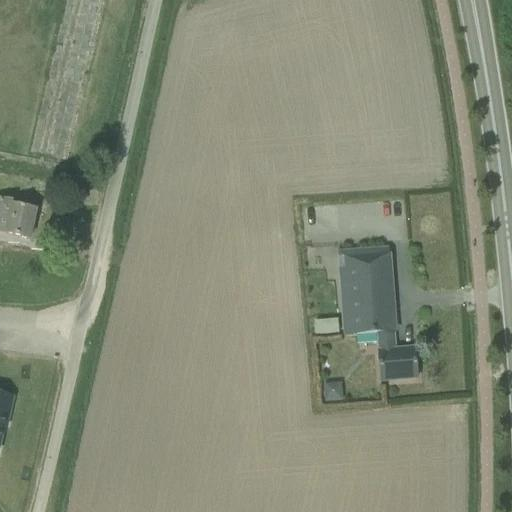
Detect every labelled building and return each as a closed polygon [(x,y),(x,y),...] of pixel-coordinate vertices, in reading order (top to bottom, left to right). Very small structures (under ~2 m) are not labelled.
[(64,0),(28,155),(67,165),(106,0),(64,0)] [(11,204),(0,201),(0,235),(28,241),(35,212),(11,207),(11,204)] [(337,256),(342,321),(391,317),(385,251),(337,256)] [(391,317),(342,321),(344,338),(376,336),(378,354),(376,354),(379,385),(416,382),(414,351),(394,353),(391,317)] [(339,385),(322,386),(323,404),(340,402),(339,385)] [(0,436),(4,420),(6,421),(11,399),(0,396),(0,436)]
